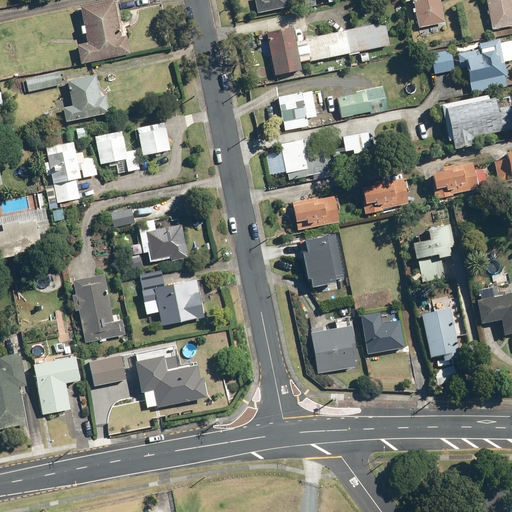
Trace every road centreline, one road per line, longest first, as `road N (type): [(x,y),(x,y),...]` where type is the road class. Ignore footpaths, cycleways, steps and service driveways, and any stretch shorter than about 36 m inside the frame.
road 1 (residential): [(198,0),(287,431)]
road 2 (residential): [(0,485),(287,431)]
road 3 (residential): [(287,431),(511,427)]
